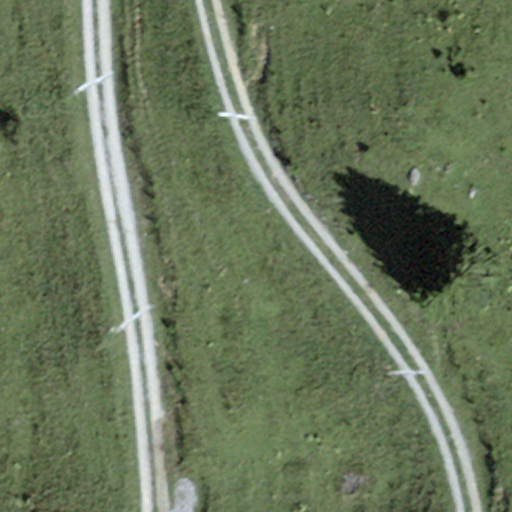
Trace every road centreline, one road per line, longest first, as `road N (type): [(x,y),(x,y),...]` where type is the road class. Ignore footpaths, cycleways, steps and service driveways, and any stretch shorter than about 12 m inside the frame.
road 1 (track): [(471,511),(440,412),(261,157),(210,0)]
road 2 (track): [(101,0),(106,144),(136,292),(155,511)]
